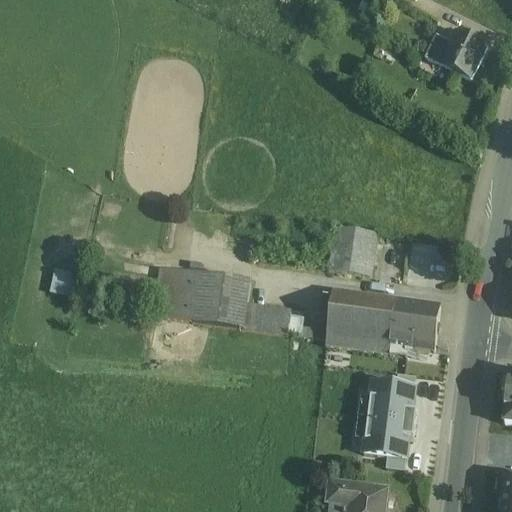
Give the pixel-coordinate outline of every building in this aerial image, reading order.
[(488,50),(458,35),(453,46),(441,70),(471,84),(488,50)] [(453,46),(437,38),(425,62),(441,70),(453,46)] [(379,236),(335,230),(329,276),(373,281),(379,236)] [(52,271),(50,294),(67,296),(69,273),(52,271)] [(201,277),(160,272),(153,320),(194,326),(201,277)] [(151,307),(154,284),(102,276),(99,300),(151,307)] [(251,284),(201,277),(194,326),(244,333),(251,284)] [(410,308),(340,299),(335,336),(352,338),(350,351),(370,353),(372,341),(406,346),(410,308)] [(440,312),(410,308),(406,346),(435,349),(440,312)] [(371,386),(362,459),(408,465),(417,392),(371,386)] [(511,511),(511,479),(506,479),(501,511),(511,511)] [(386,511),(389,494),(330,486),(327,508),(332,508),(349,510),(349,511),(386,511)]
